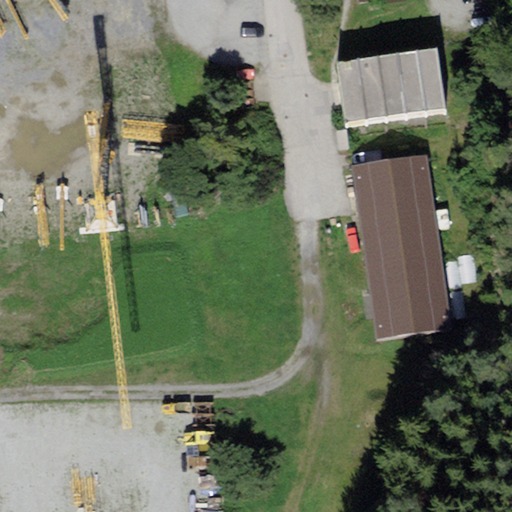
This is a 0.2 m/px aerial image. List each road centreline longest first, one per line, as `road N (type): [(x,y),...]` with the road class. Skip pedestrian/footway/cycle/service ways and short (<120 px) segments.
road 1 (track): [(0,394),(211,394),(260,386),(305,345),(311,318),(303,222)]
road 2 (track): [(16,184),(113,122),(143,92),(182,0)]
road 3 (track): [(289,511),(324,396),(305,345)]
